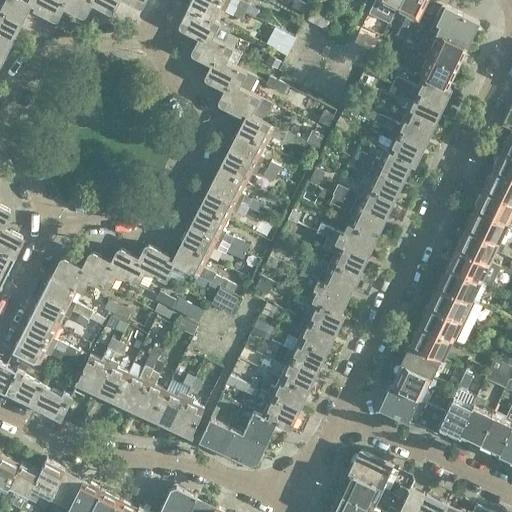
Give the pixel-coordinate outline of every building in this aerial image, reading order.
[(0,0),(0,7),(21,18),(30,0),(0,0)] [(30,0),(36,3),(35,7),(55,17),(56,17),(57,16),(64,3),(65,0),(30,0)] [(65,0),(64,3),(83,13),(84,13),(85,12),(91,0),(65,0)] [(92,0),(111,9),(112,9),(113,9),(117,0),(92,0)] [(226,0),(190,0),(188,4),(190,5),(190,6),(215,18),(221,7),(225,9),(229,2),(229,1),(226,0)] [(242,0),(239,0),(237,5),(245,10),(249,3),(242,0)] [(301,0),(294,0),(292,6),(310,15),(314,6),(301,0)] [(374,0),(368,13),(378,18),(382,8),(393,13),(397,5),(399,0),(374,0)] [(399,0),(397,5),(408,10),(397,32),(406,37),(410,30),(418,15),(425,1),(425,0),(399,0)] [(430,27),(436,30),(438,27),(468,41),(478,19),(442,2),(439,8),(434,20),(432,24),(430,27)] [(242,17),(245,10),(237,5),(233,13),(242,17)] [(190,6),(181,23),(182,24),(201,34),(202,33),(211,38),(213,35),(226,41),(233,27),(215,18),(190,6)] [(0,30),(12,37),(21,18),(0,7),(0,30)] [(313,10),(309,19),(327,27),(331,19),(313,10)] [(421,11),(418,17),(424,20),(427,14),(421,11)] [(331,19),(327,27),(335,32),(339,24),(331,19)] [(273,23),(265,41),(289,51),(297,33),(273,23)] [(436,30),(428,49),(457,63),(468,41),(438,27),(436,30)] [(0,54),(3,55),(12,37),(0,30),(0,54)] [(201,34),(193,50),(194,51),(213,61),(215,58),(225,63),(227,59),(233,45),(226,41),(213,35),(211,38),(202,33),(201,34)] [(271,47),(265,59),(279,66),(285,54),(271,47)] [(418,70),(423,73),(448,84),(457,63),(428,49),(418,70)] [(207,74),(207,75),(207,76),(226,86),(228,82),(238,88),(240,84),(251,89),(258,76),(247,70),(227,59),(225,63),(215,58),(213,61),(207,74)] [(403,87),(410,91),(441,105),(450,86),(448,84),(423,73),(418,85),(414,83),(397,74),(393,83),(403,87)] [(290,85),(273,75),(270,83),(287,91),(290,85)] [(220,99),(220,100),(221,101),(240,111),(242,108),(249,112),(249,110),(252,111),(266,119),(273,102),(260,95),(251,89),(240,84),(238,88),(228,82),(226,86),(220,99)] [(391,82),(388,90),(399,95),(403,87),(391,82)] [(411,100),(405,111),(433,124),(441,105),(410,91),(407,98),(411,100)] [(511,102),(502,123),(511,127),(511,102)] [(249,112),(239,129),(266,143),(271,134),(283,139),(283,137),(292,142),(296,134),(286,129),(285,128),(266,119),(252,111),(249,110),(249,112)] [(329,125),(335,114),(326,110),(321,121),(329,125)] [(424,143),(433,124),(405,111),(400,122),(379,113),(373,110),(369,117),(376,120),(387,125),(397,130),(424,143)] [(384,147),(383,148),(411,161),(414,162),(424,143),(397,130),(387,125),(376,120),(372,126),(389,135),(393,137),(388,148),(384,147)] [(305,125),(299,136),(318,146),(324,134),(305,125)] [(239,129),(230,148),(260,164),(264,154),(261,153),(266,143),(239,129)] [(505,147),(504,148),(511,151),(511,131),(510,135),(507,136),(503,144),(505,147)] [(255,173),(260,164),(230,148),(220,167),(247,181),(252,171),(255,173)] [(354,156),(372,164),(402,179),(411,161),(383,148),(379,157),(376,155),(375,157),(358,148),(354,156)] [(495,167),(494,168),(511,176),(511,151),(504,148),(501,155),(497,156),(493,164),(495,167)] [(354,156),(350,163),(362,169),(366,162),(354,156)] [(270,159),(267,167),(277,172),(281,164),(270,159)] [(371,175),(366,185),(393,198),(402,179),(372,164),(367,173),(371,175)] [(220,167),(211,184),(241,200),(245,191),(242,190),(247,181),(220,167)] [(273,180),(277,172),(266,167),(263,175),(273,180)] [(325,172),(315,168),(310,180),(319,185),(325,172)] [(511,176),(494,168),(492,174),(488,175),(485,183),(486,186),(485,188),(511,200),(511,176)] [(211,184),(201,204),(228,218),(233,208),(245,214),(249,205),(241,201),(241,200),(211,184)] [(338,194),(354,202),(384,216),(393,198),(366,185),(362,194),(358,192),(342,185),(338,194)] [(477,205),(476,207),(508,221),(511,211),(511,200),(485,188),(482,194),(479,194),(475,202),(477,205)] [(348,221),(348,222),(376,235),(384,216),(354,202),(338,194),(334,202),(350,210),(349,211),(353,213),(349,221),(348,221)] [(253,197),(249,205),(258,209),(262,202),(253,197)] [(0,225),(2,227),(3,224),(11,209),(10,208),(0,202),(0,225)] [(201,204),(191,222),(222,238),(226,229),(223,227),(228,218),(201,204)] [(258,209),(249,205),(245,214),(256,220),(260,211),(258,209)] [(511,223),(508,221),(476,207),(473,213),(469,214),(466,222),(468,224),(468,225),(506,244),(511,230),(511,223)] [(292,209),(288,218),(296,222),(300,212),(292,209)] [(322,221),(317,231),(366,255),(376,235),(348,222),(343,231),(340,230),(322,221)] [(191,222),(182,241),(209,255),(214,245),(217,247),(222,238),(191,222)] [(0,245),(16,254),(15,253),(23,237),(23,235),(22,234),(3,224),(2,227),(0,225),(0,245)] [(460,242),(459,245),(488,258),(493,247),(511,256),(511,246),(506,244),(468,225),(464,234),(461,234),(458,239),(460,242)] [(335,250),(330,261),(357,274),(366,255),(318,232),(315,239),(324,243),(323,245),(335,250)] [(173,258),(166,255),(165,257),(175,261),(210,279),(233,291),(237,284),(215,272),(216,269),(205,263),(209,255),(182,241),(173,258)] [(146,243),(139,256),(137,259),(147,264),(146,268),(166,279),(175,261),(165,257),(166,255),(168,252),(147,242),(146,242),(146,243)] [(238,247),(228,242),(225,249),(235,254),(238,247)] [(0,269),(6,273),(16,254),(0,245),(0,269)] [(452,256),(449,264),(485,281),(499,287),(503,280),(495,276),(501,265),(488,258),(459,245),(458,246),(455,247),(452,251),(453,255),(453,256),(452,256)] [(118,246),(111,259),(110,262),(120,269),(118,272),(139,283),(146,268),(147,264),(137,259),(139,256),(120,246),(119,246),(118,246)] [(90,250),(83,265),(82,266),(92,272),(90,276),(111,286),(118,272),(120,269),(110,262),(111,259),(92,249),(91,249),(90,250)] [(53,272),(52,272),(84,289),(90,276),(92,272),(82,266),(83,265),(63,255),(62,255),(61,256),(53,272)] [(276,259),(269,255),(260,271),(268,275),(276,259)] [(323,268),(317,278),(348,293),(357,274),(330,261),(326,269),(323,268)] [(301,270),(311,275),(314,268),(304,263),(301,270)] [(469,298),(476,301),(485,281),(449,264),(445,271),(446,271),(445,272),(442,274),(440,278),(441,281),(440,284),(469,298)] [(52,272),(42,291),(73,307),(80,311),(90,316),(102,323),(106,317),(92,310),(93,309),(76,300),(73,298),(78,288),(83,290),(84,289),(52,272)] [(276,281),(263,274),(257,287),(270,293),(276,281)] [(348,293),(317,278),(313,286),(302,281),(297,291),(312,298),(316,300),(340,310),(348,293)] [(220,284),(210,279),(206,287),(216,292),(220,284)] [(435,294),(430,303),(460,317),(468,322),(478,302),(476,301),(469,298),(440,284),(439,284),(436,286),(434,290),(435,294)] [(221,285),(212,301),(234,313),(243,296),(221,285)] [(73,307),(42,291),(32,310),(60,324),(65,313),(69,315),(73,307)] [(205,314),(161,292),(157,300),(201,322),(205,314)] [(125,306),(108,299),(104,308),(121,315),(125,306)] [(287,309),(303,317),(334,332),(343,313),(339,311),(340,310),(316,300),(311,310),(307,309),(291,301),(287,309)] [(278,306),(269,302),(264,312),(273,316),(278,306)] [(158,303),(155,310),(171,318),(175,311),(158,303)] [(424,314),(419,325),(450,338),(459,342),(468,322),(460,317),(430,303),(430,304),(427,305),(424,310),(426,314),(425,315),(424,314)] [(304,326),(298,338),(326,351),(334,332),(303,317),(286,308),(283,316),(300,323),(304,326)] [(60,324),(32,310),(23,328),(54,344),(77,357),(81,350),(54,335),(60,324)] [(86,324),(90,316),(80,311),(76,319),(86,324)] [(179,315),(175,324),(194,333),(198,325),(179,315)] [(113,316),(109,325),(125,332),(130,324),(113,316)] [(271,325),(260,320),(256,329),(267,334),(271,325)] [(413,339),(412,341),(442,356),(450,338),(419,325),(417,329),(418,330),(417,331),(414,332),(412,336),(413,339)] [(13,347),(14,348),(17,349),(17,351),(36,361),(40,362),(46,351),(50,353),(67,361),(71,354),(54,344),(23,328),(13,347)] [(75,381),(78,382),(96,390),(111,357),(114,351),(119,340),(112,337),(104,354),(102,358),(90,352),(78,377),(77,377),(75,381)] [(289,346),(285,354),(317,369),(326,351),(298,338),(293,347),(289,346)] [(127,344),(119,340),(114,351),(122,355),(127,344)] [(402,360),(402,361),(432,375),(442,356),(412,341),(411,343),(408,344),(406,349),(407,352),(403,360),(402,360)] [(286,363),(281,374),(308,388),(317,369),(285,354),(265,344),(262,343),(258,350),(282,361),(282,362),(286,363)] [(129,370),(115,399),(134,407),(153,366),(161,348),(153,345),(139,375),(129,370)] [(511,356),(504,352),(500,359),(511,364),(511,362),(511,356)] [(0,387),(5,390),(7,389),(17,368),(16,367),(7,362),(0,359),(0,358),(1,357),(0,356),(0,387)] [(111,357),(96,390),(115,399),(129,370),(118,365),(119,361),(111,357)] [(157,357),(153,366),(134,407),(154,416),(167,388),(155,383),(160,371),(165,361),(157,357)] [(499,372),(509,377),(511,370),(511,364),(500,359),(496,357),(491,368),(499,372)] [(45,365),(36,361),(34,366),(42,371),(45,365)] [(402,361),(392,383),(419,396),(446,408),(449,402),(424,390),(431,376),(432,376),(432,375),(402,361)] [(17,368),(7,389),(20,396),(20,395),(33,402),(43,382),(24,373),(26,369),(18,365),(16,367),(17,368)] [(495,381),(499,372),(491,368),(489,367),(485,376),(495,381)] [(60,373),(50,369),(46,377),(56,381),(60,373)] [(172,425),(187,393),(191,385),(196,374),(188,371),(182,384),(171,379),(167,388),(154,416),(172,425)] [(202,377),(196,374),(191,385),(197,388),(202,377)] [(271,383),(268,391),(299,407),(308,388),(281,374),(276,385),(271,383)] [(471,379),(463,375),(440,423),(439,422),(437,425),(440,426),(441,424),(450,429),(451,432),(454,434),(458,432),(459,433),(475,401),(479,394),(466,388),(471,379)] [(250,383),(261,388),(264,381),(254,377),(250,383)] [(457,387),(460,380),(454,378),(451,384),(457,387)] [(43,382),(33,402),(46,409),(60,416),(72,393),(68,391),(68,390),(64,388),(62,392),(43,382)] [(244,389),(257,395),(261,388),(250,383),(247,382),(244,389)] [(392,383),(391,384),(383,402),(384,402),(386,406),(385,408),(437,432),(439,426),(437,425),(439,422),(440,423),(446,408),(419,396),(392,383)] [(445,397),(451,399),(456,387),(451,385),(445,397)] [(268,401),(263,412),(276,419),(290,426),(299,407),(268,391),(264,399),(268,401)] [(187,393),(172,425),(192,434),(204,406),(201,405),(202,404),(193,400),(194,396),(187,393)] [(475,402),(459,433),(460,434),(462,432),(470,436),(471,439),(475,440),(478,439),(480,440),(494,412),(484,407),(488,398),(479,394),(475,402)] [(494,412),(480,440),(483,441),(483,444),(486,446),(490,445),(499,449),(498,451),(499,452),(511,423),(511,404),(511,403),(505,417),(494,412)] [(254,408),(244,431),(265,441),(267,438),(270,438),(272,432),(271,429),(276,419),(263,412),(254,408)] [(211,416),(200,437),(224,449),(227,448),(228,450),(234,453),(236,452),(237,455),(250,461),(257,459),(265,441),(244,431),(214,417),(211,416)] [(511,423),(499,452),(501,453),(502,456),(506,458),(509,457),(511,458),(511,423)] [(359,452),(351,471),(382,486),(393,464),(389,462),(364,451),(359,452)] [(1,452),(0,454),(0,501),(7,488),(20,461),(1,452)] [(40,468),(33,483),(27,495),(21,506),(30,510),(35,500),(45,505),(50,494),(51,495),(65,468),(65,466),(46,457),(40,468)] [(20,461),(7,488),(8,488),(9,486),(18,491),(13,501),(21,506),(27,495),(33,483),(40,468),(21,459),(20,461)] [(65,468),(51,495),(69,504),(83,477),(65,468)] [(351,471),(341,491),(367,503),(368,502),(371,504),(380,485),(377,483),(351,471)] [(83,477),(69,504),(66,511),(88,511),(101,487),(83,477)] [(171,487),(158,511),(188,511),(197,493),(177,484),(177,483),(176,483),(172,485),(171,485),(170,486),(171,487)] [(399,494),(407,497),(411,489),(404,485),(399,494)] [(417,511),(427,493),(412,486),(400,511),(417,511)] [(101,487),(88,511),(112,511),(120,496),(101,487)] [(341,491),(332,511),(334,511),(363,511),(364,511),(366,511),(384,511),(385,511),(367,503),(341,491)] [(197,493),(188,511),(211,511),(215,504),(197,495),(198,493),(197,493)] [(427,493),(417,511),(442,511),(447,503),(427,493)] [(120,496),(112,511),(135,511),(140,504),(139,503),(138,506),(120,496)] [(447,503),(442,511),(467,511),(447,503)] [(494,511),(476,503),(471,511),(494,511)]
